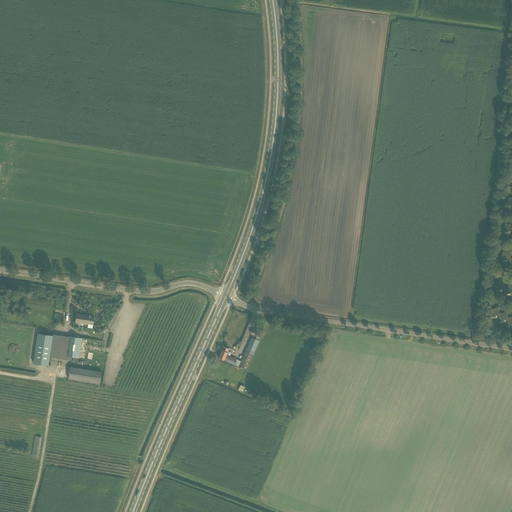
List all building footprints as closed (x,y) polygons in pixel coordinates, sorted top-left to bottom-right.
[(507,260),(510,261),(510,258),(511,258),(511,251),(509,251),(509,252),(503,252),(502,261),(502,259),(504,259),(505,259),(508,259),(507,260)] [(504,286),(503,280),(500,280),(501,282),(495,283),(497,292),(497,291),(497,290),(499,289),(499,290),(499,289),(502,289),(504,289),(505,289),(504,286)] [(499,313),(499,307),(496,307),(496,309),(491,309),(492,318),(492,316),(494,316),(497,316),(499,316),(500,316),(499,313)] [(500,316),(499,316),(500,322),(500,320),(502,320),(502,321),(503,320),(505,320),(506,321),(508,320),(508,318),(507,311),(504,311),(505,313),(499,313),(500,316)] [(93,325),(94,317),(90,316),(90,315),(89,315),(89,317),(87,317),(87,315),(77,314),(76,322),(88,324),(87,328),(92,328),(93,325)] [(33,363),(48,365),(50,351),(53,336),(38,333),(33,363)] [(79,358),(82,338),(68,336),(65,356),(79,358)] [(229,349),(224,346),(218,358),(224,360),(229,362),(234,365),(237,359),(232,357),(231,357),(226,355),(229,349)] [(247,370),(253,356),(245,352),(238,367),(247,370)] [(100,384),(102,372),(70,367),(68,379),(100,384)] [(41,437),(35,437),(32,456),(39,457),(41,437)]
